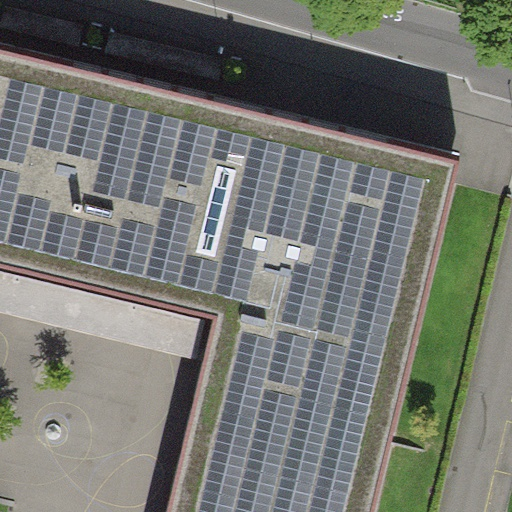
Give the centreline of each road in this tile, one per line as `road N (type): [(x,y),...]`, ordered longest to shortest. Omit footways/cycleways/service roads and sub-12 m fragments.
road 1 (residential): [(266,0),(511,70)]
road 2 (residential): [(511,348),(472,511)]
